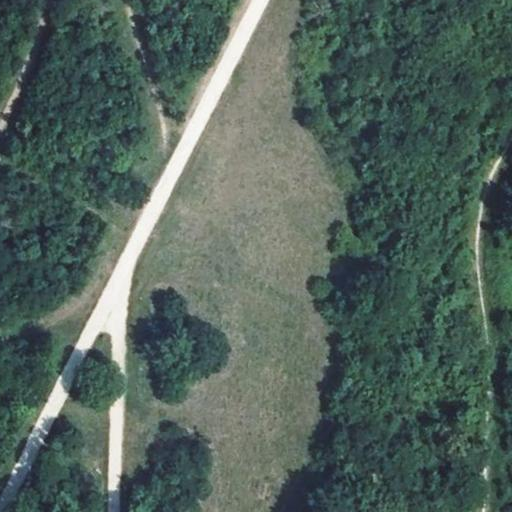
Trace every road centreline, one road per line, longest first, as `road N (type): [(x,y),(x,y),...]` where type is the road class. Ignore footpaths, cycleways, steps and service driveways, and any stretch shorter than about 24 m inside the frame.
road 1 (track): [(0,510),(258,0)]
road 2 (track): [(481,511),(488,348),(476,228),(485,188),(511,138)]
road 3 (track): [(114,511),(120,305),(107,299),(0,336)]
road 4 (track): [(170,169),(125,0)]
road 5 (track): [(135,234),(2,168),(0,152)]
road 6 (unknown): [(0,132),(50,0)]
